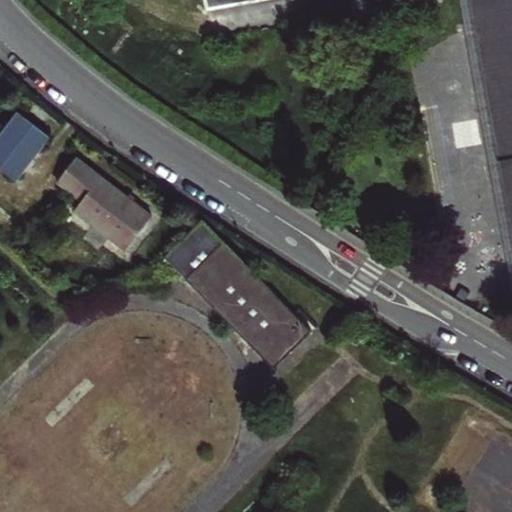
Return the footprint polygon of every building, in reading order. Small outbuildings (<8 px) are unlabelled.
[(207,0),(209,9),(258,0),(207,0)] [(511,0),(462,0),(468,31),(511,282),(511,0)] [(0,137),(0,166),(16,178),(49,135),(20,112),(0,137)] [(75,212),(125,250),(149,215),(75,158),(56,184),(82,203),(75,212)] [(45,181),(25,203),(43,219),(63,197),(45,181)] [(203,220),(166,256),(274,368),(313,331),(203,220)]
